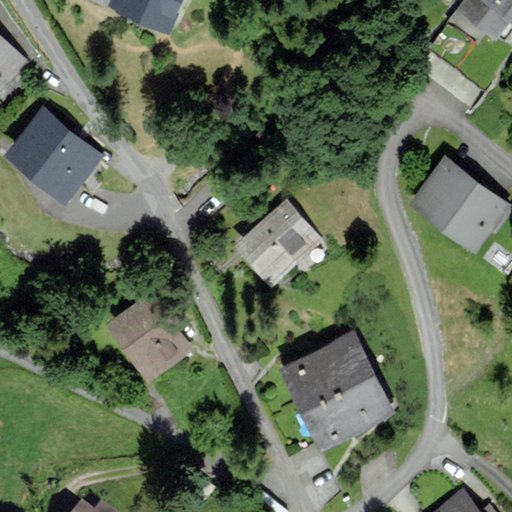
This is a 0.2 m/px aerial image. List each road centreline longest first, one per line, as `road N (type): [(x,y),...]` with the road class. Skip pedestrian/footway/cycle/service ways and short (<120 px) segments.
road 1 (residential): [(305,511),(155,196),(17,0)]
road 2 (residential): [(511,167),(454,120),(417,114),(392,135),(387,208),(433,370),(434,427),(416,461),(359,511)]
road 3 (track): [(82,479),(198,465),(206,454)]
